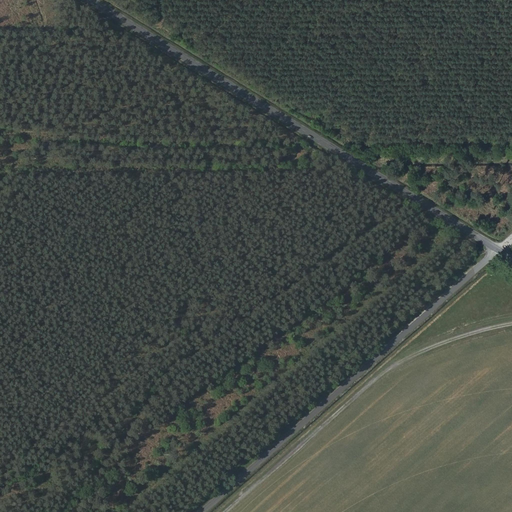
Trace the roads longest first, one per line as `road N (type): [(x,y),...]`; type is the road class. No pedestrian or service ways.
road 1 (secondary): [(91,0),(498,249)]
road 2 (residential): [(202,511),(498,249)]
